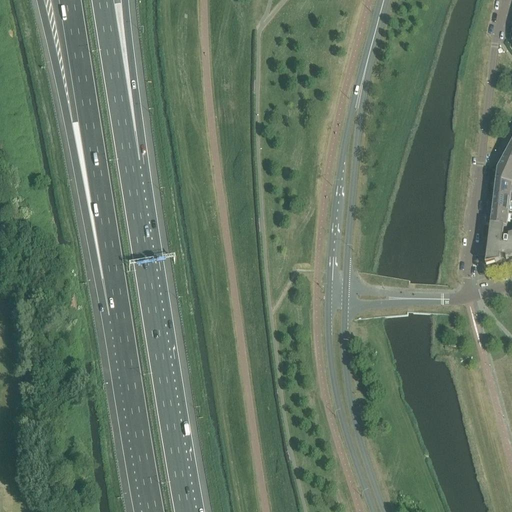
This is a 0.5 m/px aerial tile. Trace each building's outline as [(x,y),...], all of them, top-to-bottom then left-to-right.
[(511,163),(504,160),(498,172),(511,176),(511,163)] [(511,187),(511,176),(498,172),(496,185),(511,187)] [(510,201),(511,187),(496,185),(494,199),(510,201)] [(509,216),(510,201),(494,199),(493,214),(509,216)] [(507,230),(509,216),(493,214),(491,229),(505,230),(507,230)] [(511,261),(511,238),(509,239),(509,243),(505,242),(504,248),(502,248),(505,230),(491,229),(486,267),(487,267),(495,264),(496,266),(500,265),(501,266),(507,264),(507,263),(511,261)] [(77,313),(74,299),(65,300),(67,315),(77,313)]
